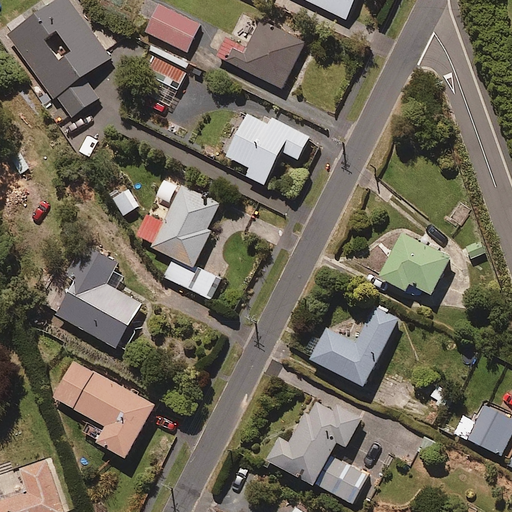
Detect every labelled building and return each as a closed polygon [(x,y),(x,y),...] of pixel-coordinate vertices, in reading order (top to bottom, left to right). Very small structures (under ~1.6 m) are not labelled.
[(110,54),(71,0),(46,0),(3,31),(50,99),(46,102),(60,122),(99,95),(83,73),(110,54)] [(352,0),(309,0),(345,16),(352,0)] [(200,22),(159,2),(145,29),(186,50),(200,22)] [(305,41),(244,12),(230,43),(225,41),(218,55),(283,86),(305,41)] [(178,87),(190,61),(154,45),(143,72),(178,87)] [(267,121),(246,110),(225,151),(249,164),(245,172),(263,181),(281,148),(297,157),(308,135),(270,115),(267,121)] [(219,202),(164,176),(135,236),(173,254),(163,275),(211,297),(220,277),(194,264),(211,229),(207,227),(219,202)] [(136,204),(129,186),(112,193),(119,211),(136,204)] [(450,256),(402,229),(378,274),(416,294),(421,285),(431,291),(450,256)] [(117,259),(83,240),(65,272),(73,277),(54,310),(115,344),(140,300),(115,286),(122,273),(112,268),(117,259)] [(311,335),(305,349),(310,352),(308,356),(366,384),(398,318),(373,305),(356,340),(326,325),(319,339),(311,335)] [(155,402),(73,357),(52,395),(104,423),(96,438),(127,454),(155,402)] [(455,395),(437,382),(427,395),(445,408),(455,395)] [(279,435),(267,456),(355,504),(371,473),(329,451),(336,438),(346,444),(361,417),(316,393),(290,441),(279,435)] [(511,415),(483,402),(467,437),(510,457),(507,464),(511,466),(511,415)] [(0,511),(63,511),(46,458),(19,467),(26,488),(0,497),(0,511)]
